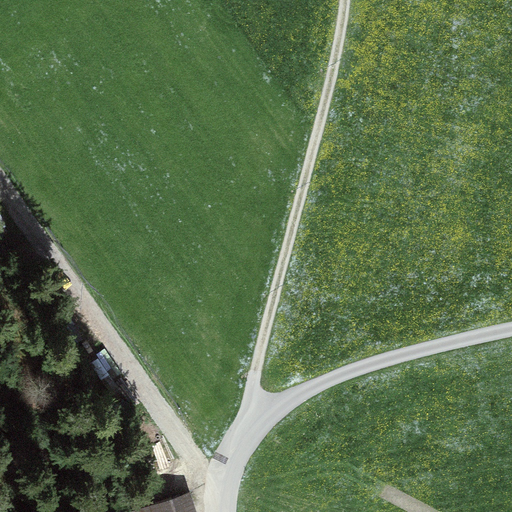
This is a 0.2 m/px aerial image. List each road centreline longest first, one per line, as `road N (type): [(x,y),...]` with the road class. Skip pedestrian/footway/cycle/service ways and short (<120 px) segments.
road 1 (track): [(350,0),(232,449)]
road 2 (track): [(218,511),(225,463),(247,430),(351,371),(511,331)]
road 3 (track): [(53,263),(152,389),(218,509)]
